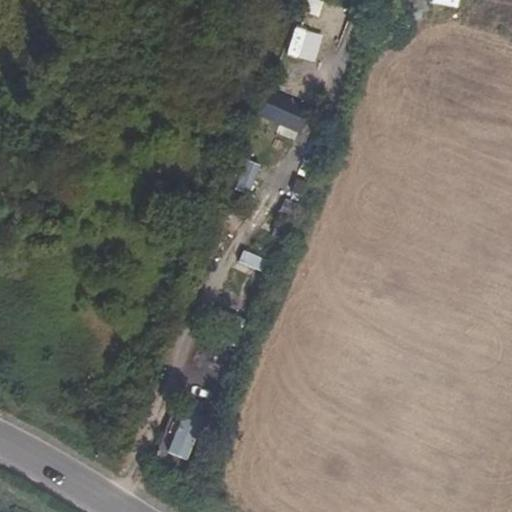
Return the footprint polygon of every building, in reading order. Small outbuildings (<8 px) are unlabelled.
[(326,0),(303,0),(297,22),(320,28),(324,15),(337,19),(341,4),(326,0)] [(284,55),(314,63),(321,34),(291,27),(284,55)] [(296,133),(306,104),(265,89),(255,119),(296,133)] [(232,188),(247,193),(256,164),(240,159),(232,188)] [(0,202),(0,203),(11,180),(0,174),(0,202)] [(20,213),(0,203),(0,202),(0,227),(11,233),(20,213)] [(236,263),(260,271),(264,259),(241,250),(236,263)] [(164,446),(185,455),(202,419),(181,409),(164,446)]
